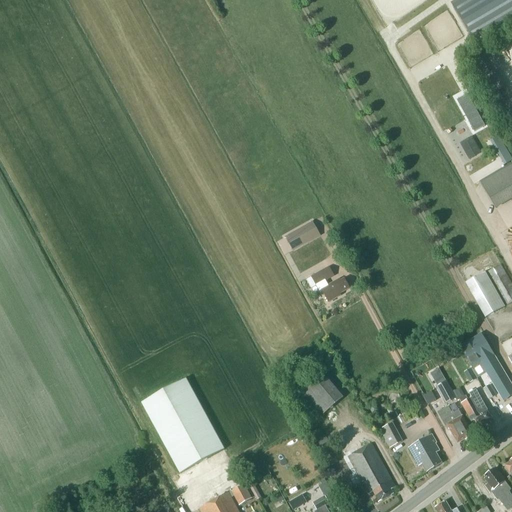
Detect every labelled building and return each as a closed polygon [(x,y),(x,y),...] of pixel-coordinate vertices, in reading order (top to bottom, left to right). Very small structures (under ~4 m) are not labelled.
[(504,89),(494,72),(491,74),(480,56),(470,62),(490,97),(504,89)] [(472,86),(464,72),(459,75),(467,89),(472,86)] [(511,158),(505,146),(499,136),(493,140),(507,164),(511,161),(511,158)] [(482,154),(473,137),(460,144),(469,160),(482,154)] [(292,252),(321,236),(313,221),(284,237),(292,252)] [(511,284),(501,265),(486,274),(506,308),(511,304),(511,284)] [(316,285),(333,275),(328,266),(310,277),(316,285)] [(505,308),(485,274),(465,286),(485,320),(505,308)] [(350,290),(344,280),(341,282),(340,280),(322,290),(329,303),(341,297),(340,295),(350,290)] [(482,334),(461,347),(479,378),(487,373),(502,397),(511,390),(511,383),(502,368),(505,366),(501,360),(499,361),(482,334)] [(459,347),(436,360),(440,368),(444,365),(443,363),(462,352),(459,347)] [(436,363),(429,367),(432,372),(439,368),(436,363)] [(471,369),(464,373),(470,384),(477,380),(471,369)] [(225,450),(187,379),(142,404),(180,474),(225,450)] [(447,382),(437,387),(446,404),(456,398),(447,382)] [(489,382),(483,386),(491,399),(497,396),(489,382)] [(477,391),(473,393),(472,390),(469,392),(471,394),(469,395),(472,399),(462,404),(473,423),(476,420),(485,431),(495,422),(489,414),(490,413),(477,391)] [(428,405),(436,401),(432,392),(424,397),(428,405)] [(449,407),(438,413),(447,428),(449,427),(459,445),(473,437),(459,411),(455,413),(453,410),(451,411),(449,408),(449,407)] [(393,423),(379,430),(390,449),(403,442),(393,423)] [(328,442),(324,435),(314,441),(319,448),(328,442)] [(442,465),(436,455),(439,453),(435,446),(436,445),(431,437),(408,450),(418,468),(422,466),(426,474),(442,465)] [(348,458),(361,483),(363,482),(370,494),(372,493),(378,504),(393,496),(390,492),(395,489),(371,445),(348,458)] [(511,490),(496,471),(493,474),(491,473),(484,478),(489,486),(487,488),(490,493),(496,488),(503,496),(511,490)] [(244,486),(199,511),(236,511),(229,498),(233,496),(239,507),(251,500),(244,486)] [(307,503),(302,496),(289,503),(294,510),(307,503)] [(326,497),(314,504),(318,511),(315,511),(329,511),(327,507),(330,505),(326,497)] [(459,511),(458,509),(453,511),(452,511),(450,511),(445,503),(435,509),(437,511),(459,511)]
